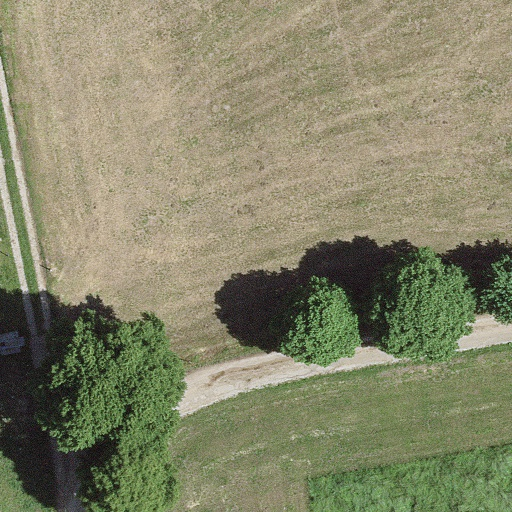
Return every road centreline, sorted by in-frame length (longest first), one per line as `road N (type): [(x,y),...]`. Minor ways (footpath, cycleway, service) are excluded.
road 1 (track): [(82,511),(67,431),(163,392),(511,329)]
road 2 (track): [(67,431),(0,100)]
